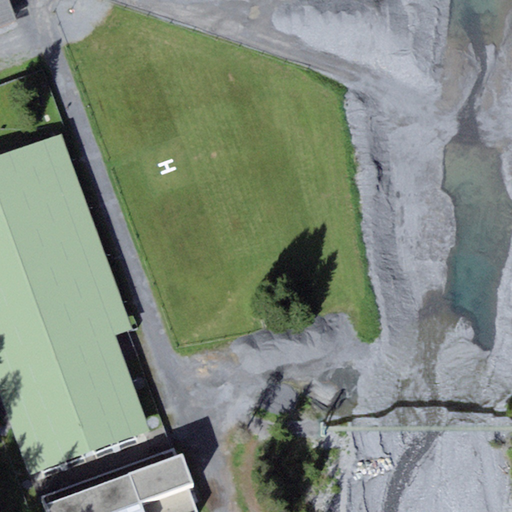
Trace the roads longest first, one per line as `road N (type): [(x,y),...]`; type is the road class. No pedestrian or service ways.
road 1 (track): [(199,453),(37,0)]
road 2 (track): [(136,0),(227,23),(401,90),(511,102)]
